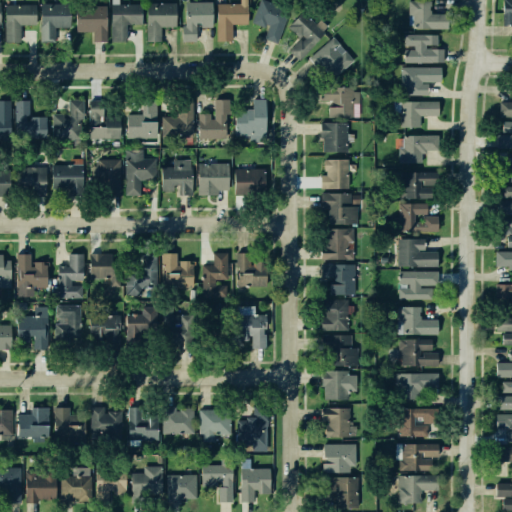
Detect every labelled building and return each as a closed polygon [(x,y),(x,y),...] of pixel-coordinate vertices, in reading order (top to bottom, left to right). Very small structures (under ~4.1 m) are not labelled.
[(511,0),(501,0),(501,25),(511,25),(511,0)] [(183,3),(202,3),(204,38),(184,39),(183,3)] [(260,3),(281,11),(273,35),(251,28),(260,3)] [(141,4),(168,4),(168,38),(141,38),(141,4)] [(213,5),(239,4),(240,40),(214,40),(213,5)] [(3,5),(27,5),(26,41),(3,40),(3,5)] [(37,5),(60,5),(60,39),(37,39),(37,5)] [(412,28),(412,5),(443,6),(442,29),(412,28)] [(71,7),(101,6),(102,36),(71,36),(71,7)] [(109,7),(135,7),(135,41),(109,41),(109,7)] [(304,14),(322,29),(300,54),(282,39),(304,14)] [(404,35),(435,34),(436,59),(405,61),(404,35)] [(327,39),(349,64),(335,77),(313,52),(327,39)] [(400,66),(437,66),(437,90),(400,91),(400,66)] [(356,88),(357,110),(316,112),(315,90),(356,88)] [(78,96),(79,138),(51,138),(51,96),(78,96)] [(225,96),(224,137),(196,136),(197,96),(225,96)] [(499,99),(509,99),(509,96),(511,96),(511,116),(499,116),(499,99)] [(27,98),(28,133),(4,133),(4,98),(27,98)] [(398,126),(399,98),(422,99),(421,127),(398,126)] [(193,137),(192,99),(177,100),(177,116),(160,117),(161,137),(193,137)] [(259,105),(259,136),(235,136),(235,105),(259,105)] [(157,110),(157,137),(127,137),(127,110),(157,110)] [(115,112),(115,138),(86,138),(85,113),(115,112)] [(501,119),(511,119),(511,147),(495,147),(495,133),(501,133),(501,119)] [(345,123),(345,150),(311,150),(312,123),(345,123)] [(399,136),(439,135),(439,161),(400,162),(399,136)] [(495,162),(495,181),(511,181),(511,152),(508,152),(508,162),(495,162)] [(153,156),(153,184),(125,184),(125,156),(153,156)] [(117,158),(117,193),(93,193),(94,157),(117,158)] [(78,159),(78,191),(50,191),(50,158),(78,159)] [(345,159),(344,188),(313,187),(314,159),(345,159)] [(190,164),(190,190),(159,190),(159,164),(190,164)] [(41,165),(41,197),(15,197),(15,165),(41,165)] [(196,165),(225,165),(225,190),(196,190),(196,165)] [(233,169),(234,192),(264,192),(263,168),(233,169)] [(0,195),(9,196),(9,170),(0,169),(0,195)] [(397,195),(397,170),(439,169),(439,195),(397,195)] [(500,185),(511,184),(511,214),(493,215),(493,200),(500,200),(500,185)] [(353,196),(353,221),(317,222),(316,197),(353,196)] [(397,230),(398,204),(433,204),(433,230),(397,230)] [(499,218),(511,218),(511,246),(506,246),(506,238),(499,238),(499,218)] [(351,226),(351,256),(323,257),(322,227),(351,226)] [(397,266),(397,241),(438,241),(438,266),(397,266)] [(226,247),(226,292),(200,292),(200,247),(226,247)] [(40,248),(41,287),(16,288),(15,248),(40,248)] [(86,250),(111,249),(112,280),(87,280),(86,250)] [(496,250),(511,250),(511,278),(511,270),(508,270),(508,264),(496,265),(496,250)] [(76,252),(77,295),(56,295),(55,252),(76,252)] [(152,252),(152,288),(129,288),(129,252),(152,252)] [(186,253),(186,288),(162,288),(162,253),(186,253)] [(262,253),(262,286),(235,286),(234,253),(262,253)] [(0,254),(9,254),(9,285),(0,285),(0,254)] [(358,265),(358,293),(319,293),(319,265),(358,265)] [(400,297),(401,275),(437,276),(437,297),(400,297)] [(497,284),(511,283),(511,312),(504,313),(504,298),(497,298),(497,284)] [(349,296),(351,325),(319,326),(318,298),(349,296)] [(53,303),(75,303),(75,337),(53,337),(53,303)] [(225,305),(209,305),(208,335),(224,336),(225,305)] [(126,314),(125,344),(141,344),(141,334),(156,335),(156,307),(141,306),(141,314),(126,314)] [(395,332),(395,309),(435,309),(435,332),(395,332)] [(40,311),(40,347),(12,347),(12,311),(40,311)] [(263,311),(263,346),(231,345),(231,311),(263,311)] [(150,313),(189,312),(190,342),(152,344),(150,313)] [(92,313),(132,313),(132,334),(93,335),(92,313)] [(495,317),(511,317),(511,343),(500,343),(500,331),(495,331),(495,317)] [(10,324),(0,324),(0,349),(10,349),(10,324)] [(354,332),(354,363),(318,363),(318,332),(354,332)] [(397,340),(430,338),(430,366),(398,367),(397,340)] [(511,347),(507,347),(507,361),(494,361),(493,375),(511,375),(511,347)] [(320,370),(352,370),(352,399),(320,398),(320,370)] [(396,374),(436,374),(436,396),(396,397),(396,374)] [(501,380),(511,380),(511,408),(494,408),(494,394),(501,393),(501,380)] [(195,405),(223,404),(225,437),(197,439),(195,405)] [(51,405),(71,405),(72,431),(51,432),(51,405)] [(92,406),(114,405),(115,435),(93,436),(92,406)] [(161,406),(190,405),(191,432),(162,432),(161,406)] [(22,406),(43,406),(44,429),(22,429),(22,406)] [(127,406),(153,406),(153,432),(127,431),(127,406)] [(319,407),(355,407),(355,433),(319,433),(319,407)] [(396,407),(426,407),(426,435),(396,435),(396,407)] [(0,434),(12,434),(11,410),(0,409),(0,434)] [(495,412),(511,412),(511,440),(495,440),(495,412)] [(236,413),(262,413),(262,442),(236,442),(236,413)] [(319,443),(353,443),(353,465),(319,465),(319,443)] [(403,445),(438,443),(439,467),(404,468),(403,445)] [(496,445),(511,445),(511,474),(511,460),(495,459),(496,445)] [(237,463),(261,462),(263,499),(238,500),(237,463)] [(138,464),(157,463),(158,494),(139,494),(138,464)] [(229,464),(230,501),(203,502),(201,464),(229,464)] [(0,467),(15,467),(17,501),(0,501),(0,467)] [(22,469),(52,468),(52,503),(23,503),(22,469)] [(164,469),(192,468),(194,501),(166,503),(164,469)] [(95,469),(118,469),(118,507),(95,507),(95,469)] [(57,473),(81,473),(81,503),(57,503),(57,473)] [(397,475),(434,474),(434,497),(397,498),(397,475)] [(323,477),(354,475),(355,504),(324,505),(323,477)] [(494,482),(511,482),(511,508),(500,508),(499,495),(494,495),(494,482)]
